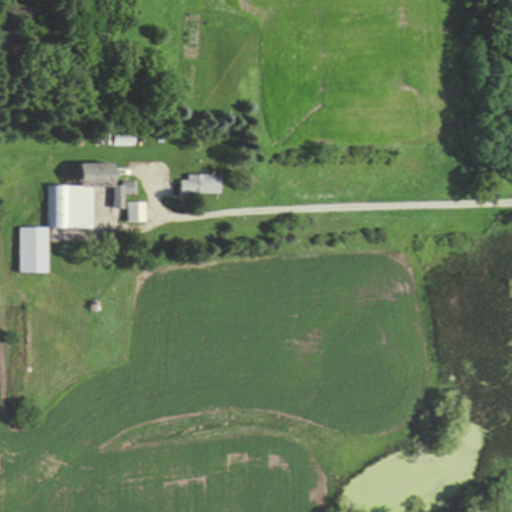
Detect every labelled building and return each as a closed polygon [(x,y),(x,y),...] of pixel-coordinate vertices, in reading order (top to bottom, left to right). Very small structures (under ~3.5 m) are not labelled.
[(45,185),(45,228),(88,228),(87,184),(107,183),(107,163),(59,163),(60,185),(45,185)] [(215,192),(215,173),(183,174),(183,179),(176,180),(176,193),(215,192)] [(109,208),(119,208),(120,194),(129,194),(129,181),(117,181),(117,185),(110,185),(109,208)] [(123,221),(141,221),(141,202),(123,202),(123,221)] [(15,227),(14,272),(43,273),(44,228),(15,227)]
